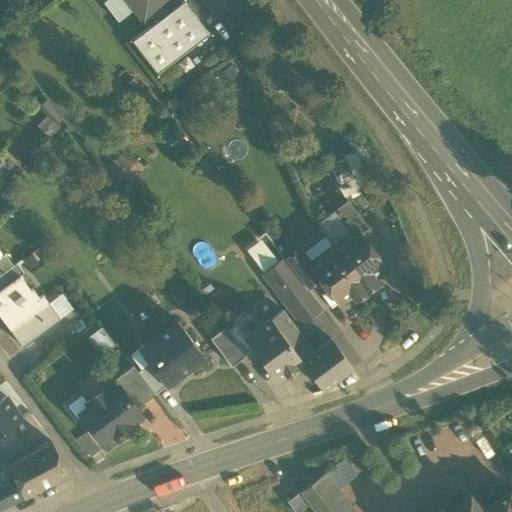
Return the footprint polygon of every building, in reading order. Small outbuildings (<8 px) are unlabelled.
[(133,9),(126,0),(103,0),(102,1),(117,21),(133,9)] [(142,21),(152,13),(162,6),(169,0),(126,0),(133,9),(142,21)] [(182,0),(167,12),(157,19),(132,40),(157,72),(208,32),(182,0)] [(152,13),(157,19),(167,12),(162,6),(152,13)] [(23,74),(13,83),(21,93),(32,84),(23,74)] [(46,115),(36,125),(49,138),(64,121),(47,98),(38,107),(46,115)] [(178,131),(166,139),(174,150),(185,142),(178,131)] [(123,149),(114,162),(128,170),(136,157),(123,149)] [(345,157),(330,164),(338,180),(352,173),(345,157)] [(355,229),(365,242),(374,236),(347,200),(332,210),(350,233),(355,229)] [(323,236),(332,247),(350,233),(332,210),(316,222),(319,230),(323,236)] [(350,233),(332,247),(365,291),(371,286),(372,277),(385,268),(365,242),(355,229),(350,233)] [(302,253),(310,264),(332,247),(323,236),(302,253)] [(245,251),(262,274),(278,261),(261,239),(245,251)] [(360,295),(365,291),(332,247),(310,264),(309,265),(319,278),(338,303),(351,294),(360,295)] [(285,259),(307,288),(319,278),(309,265),(310,264),(302,253),(298,248),(285,259)] [(0,274),(13,265),(4,254),(3,255),(0,256),(0,274)] [(262,274),(286,306),(307,290),(307,289),(283,258),(278,261),(262,274)] [(0,274),(0,289),(19,275),(23,272),(16,263),(13,265),(0,274)] [(31,290),(19,275),(0,289),(0,302),(0,317),(6,325),(8,324),(12,328),(10,330),(22,347),(60,318),(48,303),(42,295),(39,298),(32,289),(31,290)] [(286,306),(301,325),(323,308),(308,289),(307,289),(307,290),(286,306)] [(48,303),(60,318),(72,309),(60,293),(48,303)] [(245,310),(233,319),(243,331),(255,322),(245,310)] [(271,321),(281,334),(293,325),(283,313),(272,321),(271,321)] [(294,366),(301,361),(281,334),(271,321),(272,321),(270,319),(258,327),(246,337),(245,338),(252,347),(276,379),(284,373),(286,375),(290,375),(294,372),(295,368),(294,366)] [(233,320),(222,328),(243,354),(252,347),(245,338),(246,337),(233,320)] [(177,321),(143,346),(152,358),(148,362),(165,385),(188,368),(190,370),(205,359),(177,321)] [(281,334),(301,361),(312,352),(293,325),(281,334)] [(100,326),(88,336),(101,354),(114,344),(100,326)] [(230,364),(243,354),(222,328),(210,338),(230,364)] [(330,339),(312,352),(301,361),(323,390),(341,376),(352,368),(330,339)] [(137,371),(148,362),(152,358),(143,346),(127,358),(128,359),(132,365),(137,371)] [(148,362),(137,371),(154,394),(165,385),(148,362)] [(135,408),(154,394),(137,371),(132,365),(112,380),(117,386),(118,386),(135,408)] [(80,415),(101,443),(140,415),(135,408),(118,386),(117,386),(108,393),(104,388),(86,402),(90,407),(80,415)] [(90,407),(86,402),(80,394),(66,405),(75,418),(80,415),(90,407)] [(0,400),(0,434),(9,428),(21,419),(5,397),(0,400)] [(0,434),(0,447),(16,437),(9,428),(0,434)] [(16,437),(0,447),(0,450),(6,459),(23,446),(16,437)] [(13,477),(23,496),(68,473),(51,441),(6,465),(13,477)] [(309,503),(315,511),(357,511),(328,472),(316,480),(307,486),(300,491),(309,503)] [(0,484),(0,508),(23,496),(13,477),(0,484)] [(305,483),(307,486),(316,480),(314,477),(305,483)] [(511,511),(511,489),(484,511),(485,511),(511,511)] [(286,500),(294,511),(296,511),(309,503),(300,491),(286,500)] [(485,511),(484,511),(472,494),(448,511),(485,511)]
